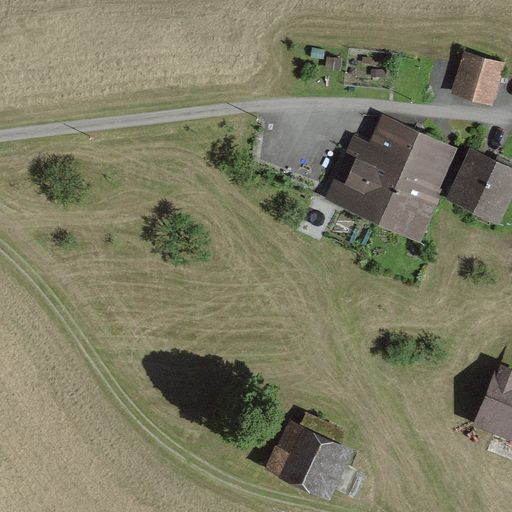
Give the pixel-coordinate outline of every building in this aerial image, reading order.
[(468,52),(457,89),(489,99),(500,62),(468,52)] [(333,190),(382,212),(415,137),(411,135),(414,128),(386,116),(374,143),(384,147),(378,161),(351,148),(332,189),(333,190)] [(422,140),(415,137),(382,212),(418,229),(436,187),(424,182),(442,141),(425,133),(422,140)] [(474,157),(457,192),(495,211),(511,175),(511,165),(498,159),(495,166),(474,157)] [(511,425),(511,371),(501,367),(483,413),(511,425)] [(339,447),(336,445),(343,429),(306,413),(299,428),(289,424),(271,464),(321,487),(339,447)]
